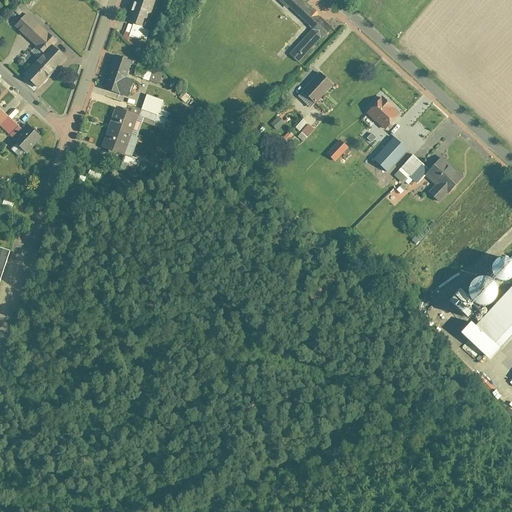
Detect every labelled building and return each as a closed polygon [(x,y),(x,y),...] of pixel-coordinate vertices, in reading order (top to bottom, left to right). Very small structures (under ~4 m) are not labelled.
[(134,0),(128,17),(145,23),(149,12),(153,13),(157,0),(134,0)] [(297,67),(331,28),(299,0),(277,0),(312,30),(287,59),(297,67)] [(21,6),(12,16),(19,23),(29,12),(21,6)] [(36,19),(22,33),(43,54),(58,40),(36,19)] [(130,24),(126,35),(140,40),(144,29),(130,24)] [(69,65),(56,53),(31,79),(45,92),(69,65)] [(131,59),(116,54),(105,88),(128,96),(134,78),(126,76),(131,59)] [(140,67),(136,78),(150,82),(153,71),(140,67)] [(328,88),(318,78),(302,94),(312,104),(328,88)] [(128,105),(126,112),(115,108),(101,150),(123,157),(131,133),(136,118),(154,124),(162,99),(147,95),(143,110),(128,105)] [(396,115),(379,100),(369,112),(386,127),(396,115)] [(26,157),(44,138),(28,123),(22,130),(0,108),(0,123),(14,137),(10,142),(26,157)] [(427,177),(439,187),(430,197),(439,204),(447,194),(449,195),(466,176),(445,157),(427,177)] [(414,159),(401,172),(417,186),(429,173),(414,159)] [(0,288),(12,252),(0,248),(0,288)] [(474,287),(474,295),(477,302),(483,306),(492,306),(499,302),(502,294),(501,286),(496,280),(486,278),(479,281),(474,287)] [(511,293),(468,339),(491,361),(511,338),(511,293)]
